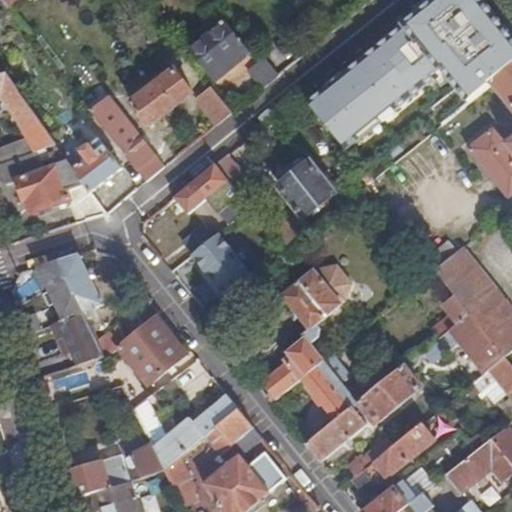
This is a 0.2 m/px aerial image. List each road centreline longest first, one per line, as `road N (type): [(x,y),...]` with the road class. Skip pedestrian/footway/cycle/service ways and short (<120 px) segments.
road 1 (residential): [(0,264),(104,227),(338,511)]
road 2 (residential): [(46,511),(0,360)]
